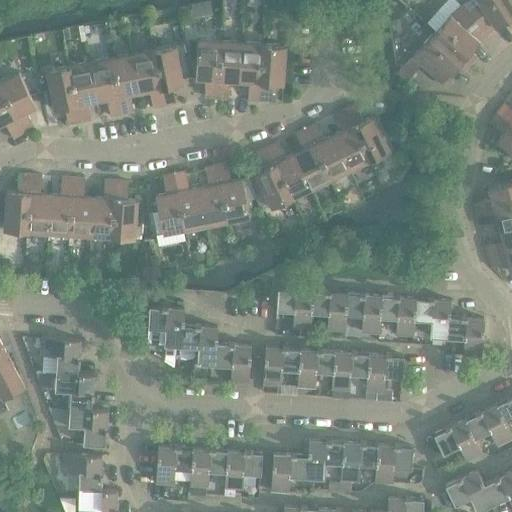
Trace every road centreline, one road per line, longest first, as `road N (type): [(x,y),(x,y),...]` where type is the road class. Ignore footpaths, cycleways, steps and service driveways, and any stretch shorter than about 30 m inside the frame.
road 1 (residential): [(0,158),(17,148),(128,152),(247,126),(328,89),(324,4)]
road 2 (residential): [(511,356),(407,414),(150,400)]
road 3 (residential): [(511,58),(474,103),(466,127),(456,234),(511,324)]
road 4 (residential): [(150,400),(115,324),(95,307),(0,301)]
road 5 (residential): [(141,511),(124,479),(128,426),(150,400)]
